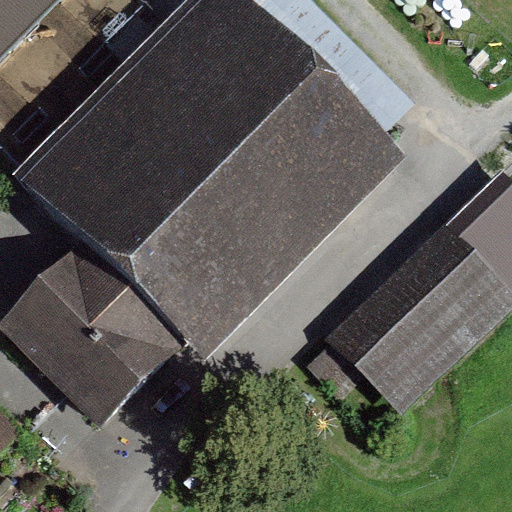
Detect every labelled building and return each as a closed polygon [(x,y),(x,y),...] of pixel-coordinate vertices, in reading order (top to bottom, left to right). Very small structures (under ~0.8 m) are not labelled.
[(0,0),(0,74),(74,0),(0,0)] [(383,149),(232,0),(200,0),(15,187),(82,253),(188,358),(207,377),(409,175),(383,149)] [(301,0),(232,0),(383,149),(418,115),(301,0)] [(447,233),(511,299),(511,189),(502,180),(447,233)] [(363,383),(404,426),(511,322),(511,299),(447,233),(328,347),(333,352),(363,383)] [(0,340),(103,443),(188,358),(82,253),(0,335),(0,340)] [(363,383),(333,352),(311,373),(341,404),(363,383)]
